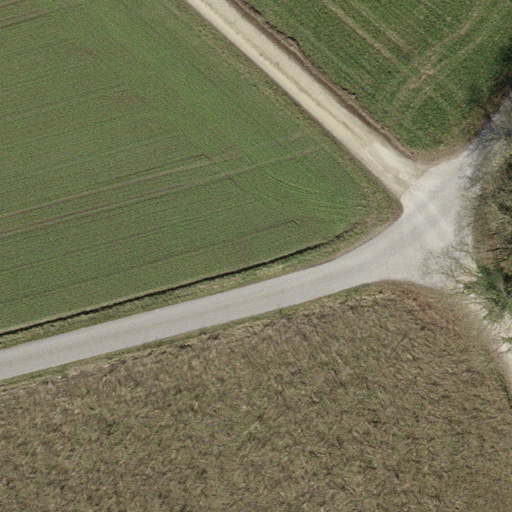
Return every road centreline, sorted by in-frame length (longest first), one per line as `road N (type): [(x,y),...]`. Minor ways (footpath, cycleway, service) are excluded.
road 1 (residential): [(0,365),(343,275),(443,223)]
road 2 (track): [(204,0),(443,223)]
